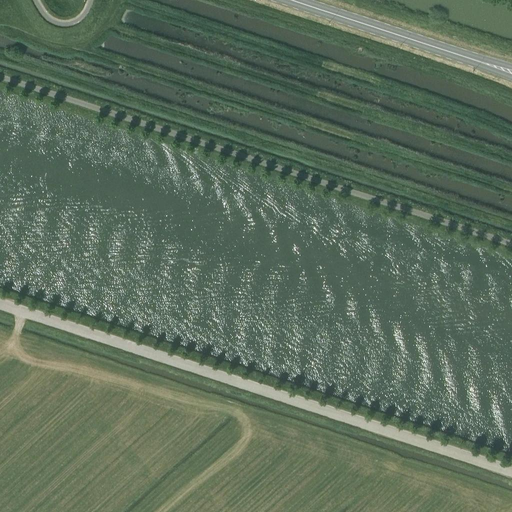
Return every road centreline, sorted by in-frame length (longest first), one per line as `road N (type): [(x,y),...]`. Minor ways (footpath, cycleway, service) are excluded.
road 1 (unclassified): [(511,472),(0,302)]
road 2 (secondary): [(290,0),(511,72)]
